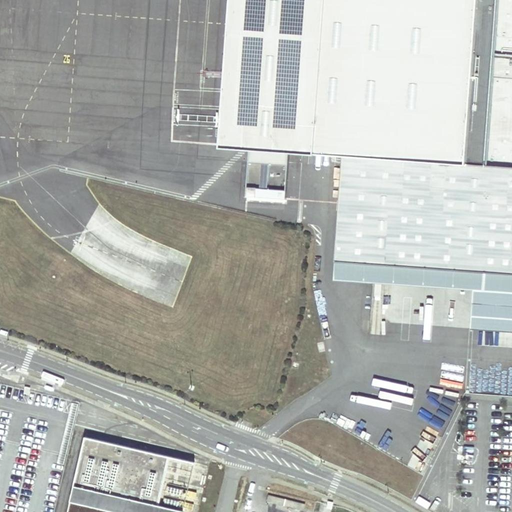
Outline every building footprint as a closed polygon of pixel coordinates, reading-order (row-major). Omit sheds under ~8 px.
[(327,0),(234,0),(223,145),(251,147),(290,150),(315,152),(327,0)] [(469,0),(327,0),(315,152),(345,155),(458,159),(469,0)] [(483,161),(494,0),(469,0),(458,159),(483,161)] [(511,0),(494,0),(483,161),(511,164),(511,0)] [(290,150),(251,147),(248,195),(286,198),(290,150)] [(345,155),(338,260),(511,272),(511,164),(483,161),(458,159),(345,155)] [(511,272),(338,260),(335,280),(475,291),(472,329),(511,331),(511,272)] [(179,511),(192,459),(81,433),(63,511),(179,511)]
